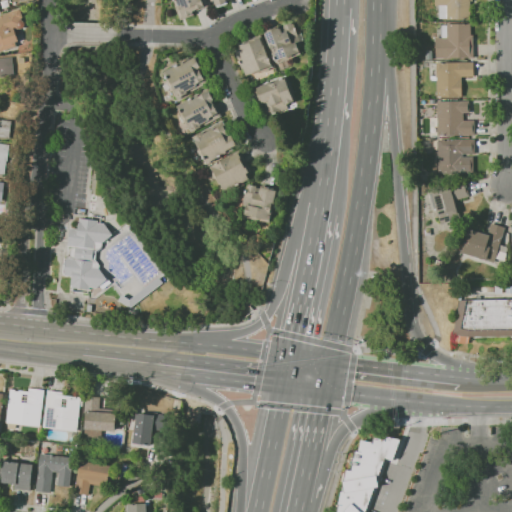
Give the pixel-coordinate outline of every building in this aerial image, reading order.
[(176,0),(207,0),(211,8),(196,14),(197,16),(183,22),(177,6),(179,6),(176,0)] [(447,20),(446,18),(439,19),(439,5),(435,5),(434,0),(472,0),(473,1),(470,1),(470,19),(447,20)] [(17,46),(1,52),(0,50),(0,17),(4,16),(3,15),(20,9),(23,18),(21,18),(22,20),(23,21),(25,23),(25,25),(24,26),(23,28),(22,29),(21,29),(19,29),(18,29),(15,30),(19,41),(16,42),(17,46)] [(473,58),(436,58),(436,38),(441,38),(441,25),(447,25),(447,24),(471,23),(471,35),(473,35),(473,58)] [(290,28),(289,27),(297,24),(298,25),(300,24),(307,43),(302,45),(306,55),(298,58),(299,59),(293,62),(295,69),(286,72),(283,64),(282,65),(281,62),(278,54),(279,54),(277,48),(275,49),(269,33),(284,28),(285,30),(290,28)] [(242,44),(250,41),(264,36),(268,46),(266,47),(275,69),(271,70),(272,71),(264,74),(264,73),(257,75),(256,74),(249,77),(246,70),(245,70),(237,49),(243,47),(242,44)] [(0,58),(13,57),(15,75),(0,76),(0,58)] [(167,73),(186,63),(185,62),(191,59),(193,61),(198,58),(203,69),(200,70),(201,72),(202,71),(207,80),(210,84),(180,100),(178,97),(177,97),(170,84),(173,82),(171,78),(170,79),(167,73)] [(437,97),(437,80),(430,80),(429,64),(436,64),(436,63),(473,62),(473,77),(461,77),(462,97),(437,97)] [(290,110),(272,117),(271,115),(269,116),(266,108),(268,108),(266,103),(265,104),(264,101),(263,102),(259,92),(260,92),(259,89),(273,83),(274,85),(279,83),(279,82),(287,78),(294,95),(296,94),(299,102),(297,102),(288,106),(290,110)] [(182,107),(201,97),(201,96),(213,89),(220,102),(218,103),(226,118),(195,135),(189,124),(185,117),(180,109),(182,107)] [(437,135),(437,101),(469,100),(469,113),(463,113),(464,120),(474,120),(474,135),(437,135)] [(0,119),(12,120),(10,139),(0,137),(0,119)] [(200,138),(209,133),(213,131),(228,122),(230,126),(236,136),(235,136),(235,138),(238,136),(244,146),(239,148),(240,151),(233,155),(232,154),(213,165),(204,149),(205,149),(199,138),(200,138)] [(459,176),(438,176),(437,139),(474,139),(474,154),(463,154),(463,156),(473,156),(473,174),(459,174),(459,176)] [(5,174),(0,173),(0,143),(10,145),(8,161),(6,161),(5,174)] [(21,155),(14,154),(15,147),(22,148),(21,155)] [(219,168),(246,153),(250,161),(249,161),(251,166),(252,166),(256,174),(254,175),(256,180),(233,193),(219,168)] [(441,224),(432,193),(450,187),(450,186),(465,182),(469,196),(455,200),(460,219),(441,224)] [(276,226),(250,219),(250,218),(247,217),(254,189),(255,190),(256,187),(264,189),(264,191),(267,191),(268,189),(271,189),(282,192),(281,193),(283,194),(276,223),(276,226)] [(67,277),(69,259),(71,259),(73,258),(74,249),(73,247),(71,247),(73,230),(81,230),(82,222),(82,220),(100,222),(100,224),(107,225),(116,236),(105,244),(104,248),(99,252),(98,261),(102,266),(102,269),(110,281),(113,285),(106,291),(103,287),(100,289),(92,288),(92,291),(74,289),(74,286),(73,286),(75,278),(67,277)] [(494,263),(461,253),(469,227),(471,228),(470,230),(481,233),(482,231),(488,233),(491,223),(505,227),(494,263)] [(121,302),(125,296),(132,301),(161,279),(165,283),(133,309),(121,302)] [(511,336),(467,337),(467,342),(457,340),(458,335),(453,334),(459,300),(511,300),(511,336)] [(39,426),(6,423),(10,389),(28,391),(29,388),(44,390),(39,426)] [(77,431),(43,427),(47,391),(62,392),(62,395),(81,397),(77,431)] [(101,438),(85,436),(86,429),(82,429),(85,396),(100,397),(99,408),(115,409),(114,413),(116,413),(115,431),(102,430),(101,438)] [(150,445),(133,443),(137,413),(153,415),(153,413),(168,415),(166,431),(156,430),(155,435),(152,435),(152,439),(150,439),(150,445)] [(126,425),(119,424),(119,416),(127,417),(126,425)] [(335,511),(365,511),(384,458),(392,460),(400,439),(385,436),(384,439),(373,437),(371,442),(360,439),(357,450),(355,450),(349,470),(345,469),(335,511)] [(50,493),(35,491),(41,454),(43,454),(43,448),(52,449),(52,455),(73,458),(69,487),(57,485),(59,473),(53,472),(53,475),(50,493)] [(30,491),(14,489),(15,484),(0,482),(0,472),(3,472),(5,461),(33,465),(30,491)] [(88,495),(74,492),(77,476),(78,476),(81,461),(111,466),(110,470),(120,472),(118,484),(107,482),(106,487),(90,484),(88,495)] [(139,494),(136,488),(142,485),(146,491),(139,494)] [(124,511),(124,505),(138,504),(138,497),(144,497),(144,503),(146,503),(146,510),(149,510),(149,511),(124,511)]
